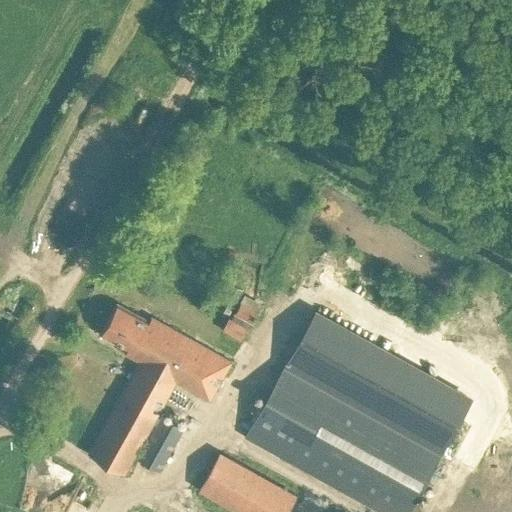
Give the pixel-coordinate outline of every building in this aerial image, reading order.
[(227,312),(241,288),(229,282),(216,306),(227,312)] [(254,323),(264,303),(244,293),(234,313),(254,323)] [(209,400),(231,361),(151,315),(148,322),(116,304),(101,334),(129,348),(126,352),(140,360),(88,453),(125,473),(153,422),(157,424),(139,457),(161,469),(183,426),(162,414),(160,417),(157,415),(176,381),(209,400)] [(381,511),(407,511),(446,444),(472,398),(314,311),(289,356),(244,435),(381,511)] [(240,339),(247,327),(229,317),(222,329),(240,339)] [(197,488),(241,511),(285,511),(296,493),(218,450),(197,488)]
